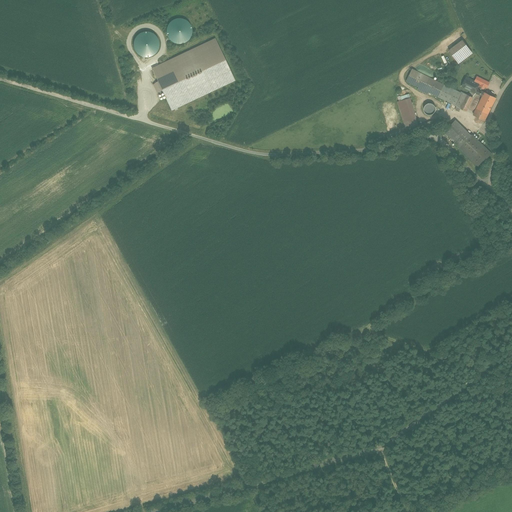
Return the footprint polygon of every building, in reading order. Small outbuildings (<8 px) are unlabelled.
[(170,19),(167,22),(164,26),(164,31),(164,35),(166,39),(169,42),(174,44),(178,45),(182,44),(186,41),(189,38),(191,34),(191,29),(189,25),(187,21),(183,19),(179,18),(174,18),(170,19)] [(134,40),(133,44),(133,48),(135,52),(138,56),(141,58),(146,59),(150,58),(154,56),(157,53),(159,49),(159,44),(158,40),(156,36),(153,34),(148,32),(144,32),(140,33),(136,36),(134,40)] [(214,40),(153,69),(172,111),(234,81),(214,40)] [(445,50),(454,44),(452,41),(443,47),(445,50)] [(463,41),(449,51),(459,64),(472,54),(463,41)] [(433,95),(467,111),(473,98),(462,92),(461,94),(412,70),(407,81),(419,87),(417,90),(432,97),(433,95)] [(475,80),(474,82),(480,85),(481,85),(480,87),(485,89),(486,88),(487,89),(490,82),(477,76),(475,80)] [(467,77),(462,87),(475,94),(478,89),(480,85),(474,82),(475,80),(467,77)] [(482,97),(473,115),(484,120),(495,98),(485,92),(482,97)] [(411,99),(398,102),(406,128),(418,125),(411,99)] [(435,107),(434,105),(433,104),(431,103),(429,103),(427,103),(425,104),(424,106),(423,108),(423,110),(423,112),(425,114),(426,115),(428,115),(430,115),(432,114),(434,113),(435,111),(435,109),(435,107)] [(457,121),(446,132),(460,147),(459,148),(477,167),(491,153),(473,135),(472,136),(457,121)]
